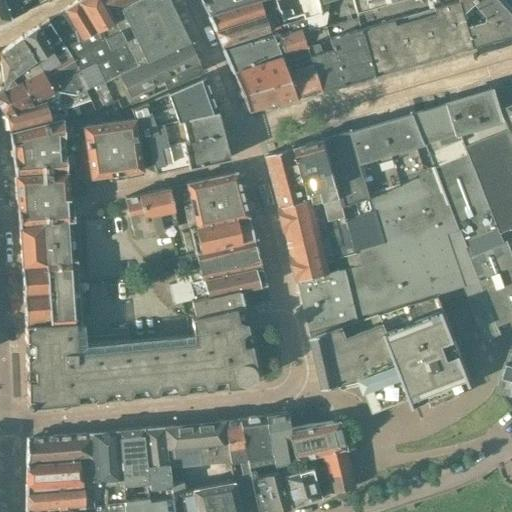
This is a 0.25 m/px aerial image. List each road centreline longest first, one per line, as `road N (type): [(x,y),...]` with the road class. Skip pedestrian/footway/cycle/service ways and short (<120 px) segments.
road 1 (residential): [(496,455),(465,475),(354,511)]
road 2 (residential): [(6,422),(0,293)]
